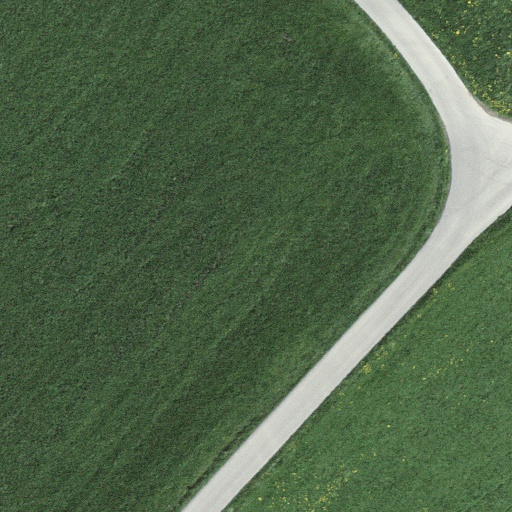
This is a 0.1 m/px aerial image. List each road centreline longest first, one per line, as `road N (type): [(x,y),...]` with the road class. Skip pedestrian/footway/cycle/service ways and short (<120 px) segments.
road 1 (unclassified): [(499,186),(193,511)]
road 2 (unclassified): [(374,0),(432,68),(499,186)]
